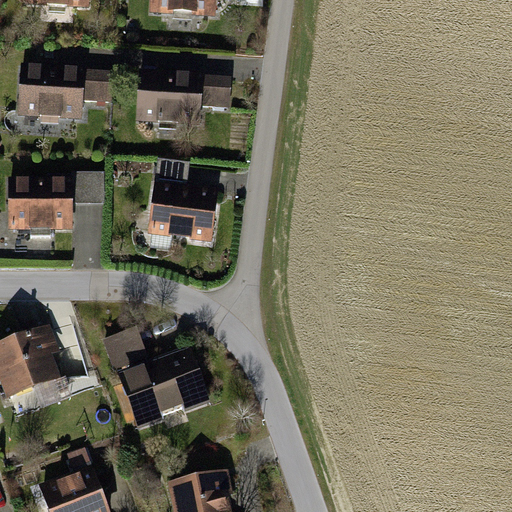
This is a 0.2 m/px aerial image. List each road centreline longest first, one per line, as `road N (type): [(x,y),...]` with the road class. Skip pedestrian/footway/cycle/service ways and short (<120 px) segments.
road 1 (residential): [(285,0),(242,321)]
road 2 (residential): [(242,321),(106,287),(0,287)]
road 3 (residential): [(308,511),(242,321)]
